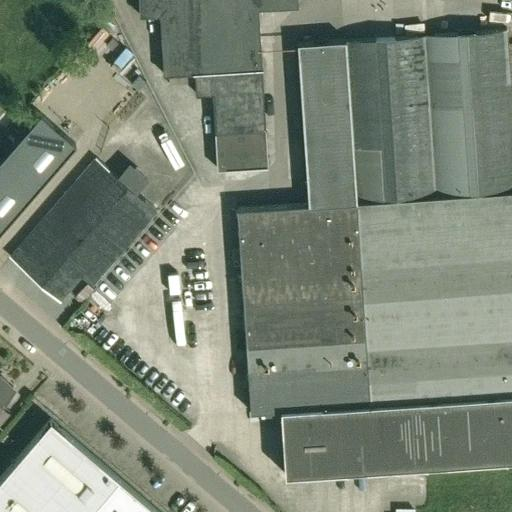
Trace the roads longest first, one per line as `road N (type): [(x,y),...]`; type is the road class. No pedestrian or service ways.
road 1 (unknown): [(140,35),(221,183),(161,255),(146,318),(231,395)]
road 2 (unclassified): [(245,511),(0,303)]
